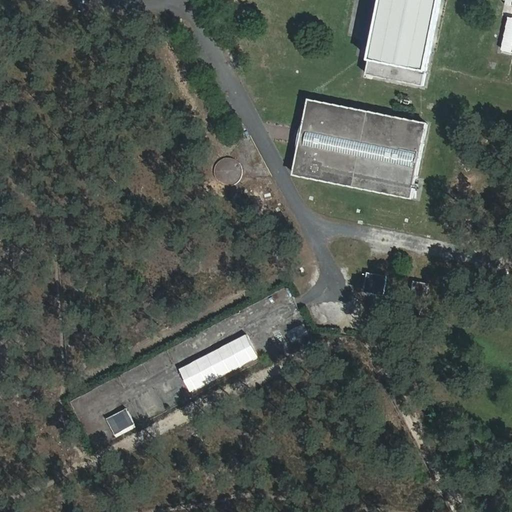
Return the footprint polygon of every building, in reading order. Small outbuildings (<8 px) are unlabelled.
[(425,87),(443,0),(382,0),(367,75),(425,87)] [(511,7),(502,49),(511,51),(511,7)] [(417,198),(432,123),(314,100),(299,174),(417,198)] [(246,179),(246,173),(245,168),(243,163),(238,159),(233,157),(227,157),(222,158),(217,161),(214,166),(212,171),(212,177),(214,182),(218,187),(223,190),(228,191),(234,190),(239,188),(243,184),(246,179)] [(387,294),(389,274),(368,272),(366,292),(387,294)] [(352,314),(377,318),(380,297),(356,293),(352,314)] [(422,318),(424,305),(410,302),(407,316),(422,318)] [(279,348),(294,341),(286,322),(270,328),(279,348)] [(269,348),(264,332),(254,335),(261,358),(279,352),(277,345),(269,348)] [(243,339),(232,355),(238,359),(249,343),(243,339)] [(184,341),(178,344),(184,358),(191,355),(184,341)] [(159,356),(167,367),(172,363),(164,353),(159,356)] [(152,372),(164,366),(161,360),(149,367),(152,372)] [(113,381),(106,384),(111,398),(119,394),(113,381)] [(191,396),(205,390),(202,384),(188,390),(191,396)] [(102,402),(108,399),(102,386),(95,389),(102,402)] [(180,396),(166,403),(169,409),(183,402),(180,396)] [(107,417),(116,435),(137,426),(128,408),(107,417)]
